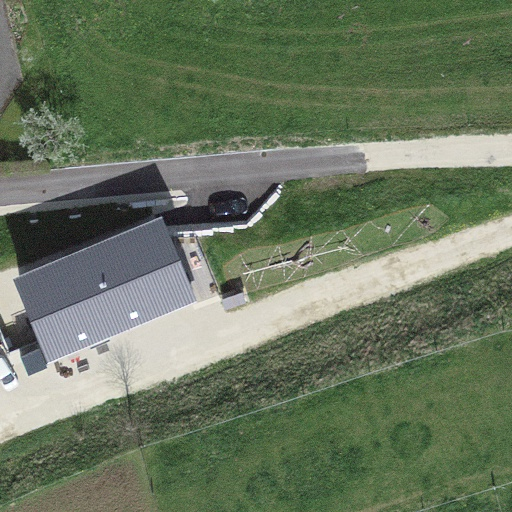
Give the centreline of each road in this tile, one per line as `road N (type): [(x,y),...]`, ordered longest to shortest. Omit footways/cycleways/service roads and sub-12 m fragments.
road 1 (track): [(511,226),(0,425)]
road 2 (track): [(0,194),(511,149)]
